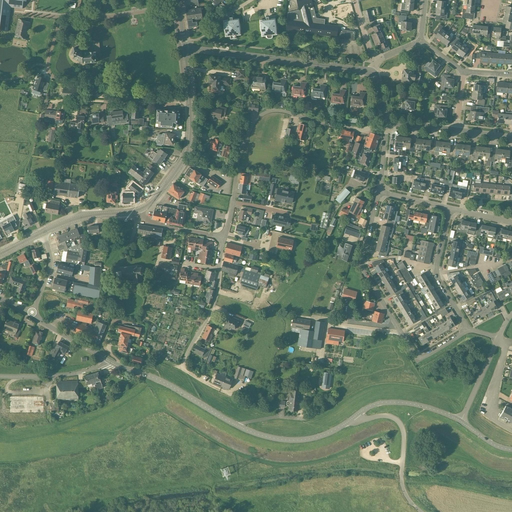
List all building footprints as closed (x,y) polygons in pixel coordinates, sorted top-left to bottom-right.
[(0,0),(0,30),(8,32),(8,31),(7,31),(9,11),(10,6),(22,8),(22,9),(23,1),(26,1),(26,0),(0,0)] [(316,18),(313,7),(311,0),(296,0),(299,10),(288,13),(286,31),(337,37),(338,26),(324,25),(325,19),(316,18)] [(437,1),(436,8),(447,9),(447,3),(448,3),(448,0),(441,0),(442,2),(437,1)] [(401,3),(401,9),(400,13),(408,14),(408,10),(413,11),(413,4),(405,3),(403,3),(401,3)] [(462,9),(462,15),(468,16),(469,13),(473,13),(474,7),(466,6),(466,9),(462,9)] [(186,10),(187,20),(192,20),(202,18),(201,8),(186,10)] [(446,13),(447,9),(436,8),(435,8),(435,12),(436,12),(436,15),(440,15),(440,18),(446,19),(447,13),(446,13)] [(363,11),(366,23),(373,22),(370,10),(363,11)] [(511,22),(511,19),(511,15),(505,14),(503,20),(508,21),(507,24),(506,24),(505,28),(510,29),(511,22)] [(406,17),(399,16),(398,24),(401,25),(400,29),(410,31),(411,23),(405,22),(406,17)] [(259,20),(239,23),(239,18),(233,19),(232,17),(229,17),(229,20),(223,20),(224,26),(223,26),(224,32),(225,32),(225,37),(230,36),(230,39),(236,38),(236,36),(261,33),(261,37),(266,36),(266,38),(269,38),(272,37),(272,35),(277,35),(276,29),(277,29),(276,24),(275,18),(269,19),(269,17),(265,17),(266,19),(259,20)] [(30,22),(18,20),(14,36),(26,39),(28,31),(30,22)] [(192,21),(192,20),(187,20),(189,28),(197,25),(196,21),(192,21)] [(434,37),(440,41),(446,33),(441,29),(442,27),(439,25),(435,30),(438,32),(434,37)] [(473,25),(473,28),(470,28),(469,33),(472,33),(476,33),(479,34),(480,26),(473,25)] [(487,27),(480,26),(479,34),(486,35),(486,38),(489,38),(490,32),(487,32),(487,27)] [(372,35),(374,40),(380,37),(380,36),(382,35),(379,27),(374,28),(376,33),(372,35)] [(494,36),(494,39),(496,40),(496,41),(499,41),(498,47),(503,47),(509,47),(511,46),(511,40),(506,40),(506,37),(500,36),(500,28),(493,27),(492,36),(494,36)] [(353,41),(355,31),(340,30),(339,39),(353,41)] [(449,40),(452,42),(456,37),(451,33),(450,36),(446,33),(440,41),(446,45),(449,40)] [(385,35),(380,37),(374,40),(376,45),(381,43),(382,48),(386,46),(384,41),(386,40),(387,40),(385,35)] [(454,44),(452,47),(450,49),(456,53),(462,45),(459,42),(461,40),(458,38),(456,37),(452,42),(454,44)] [(468,49),(462,45),(456,53),(462,57),(465,52),(468,54),(472,49),(469,47),(468,49)] [(83,52),(74,48),(70,54),(74,56),(73,58),(83,63),(96,62),(95,52),(83,52)] [(488,63),(489,53),(481,52),(480,62),(488,63)] [(497,53),(489,53),(488,63),(496,63),(497,53)] [(505,54),(497,53),(496,63),(504,64),(505,54)] [(435,77),(440,70),(437,68),(439,65),(433,60),(430,63),(427,61),(423,68),(435,77)] [(420,74),(419,74),(418,76),(412,75),(413,72),(404,70),(404,71),(402,71),(401,74),(403,75),(401,81),(411,83),(411,79),(418,81),(418,85),(420,74)] [(246,79),(247,72),(238,71),(237,78),(246,79)] [(441,86),(444,87),(452,88),(453,79),(450,79),(450,75),(442,74),(441,86)] [(38,76),(34,90),(42,92),(43,89),(47,91),(49,83),(45,82),(46,79),(38,76)] [(209,76),(209,83),(212,83),(211,91),(216,91),(216,90),(220,90),(221,87),(219,86),(220,82),(223,83),(223,85),(230,85),(230,79),(220,77),(209,76)] [(258,77),(254,77),(253,82),(252,83),(252,84),(252,85),(252,86),(253,86),(253,87),(254,87),(255,87),(256,86),(260,86),(259,89),(265,90),(266,86),(264,85),(265,77),(258,76),(258,77)] [(273,83),(272,92),(282,93),(282,96),(285,96),(286,94),(285,93),(286,79),(281,79),(280,84),(273,83)] [(473,85),(472,92),(483,93),(483,86),(486,87),(487,83),(480,82),(480,86),(473,85)] [(505,93),(506,83),(497,82),(496,92),(505,93)] [(293,86),(291,95),(301,97),(301,95),(305,95),(307,83),(301,83),(300,87),(293,86)] [(312,89),(311,98),(321,99),(321,97),(325,98),(326,86),(321,85),(320,90),(312,89)] [(82,89),(63,88),(63,98),(81,99),(82,89)] [(332,94),(331,103),(340,104),(341,102),(344,103),(346,91),(340,90),(340,95),(332,94)] [(352,96),(351,105),(360,107),(361,105),(364,105),(366,93),(360,92),(359,97),(352,96)] [(482,100),(483,93),(472,92),(471,98),(478,99),(477,105),(484,106),(485,100),(482,100)] [(417,107),(418,99),(403,97),(402,101),(406,101),(406,105),(402,104),(401,112),(409,113),(409,110),(413,110),(414,106),(417,107)] [(259,105),(249,104),(248,111),(258,112),(259,105)] [(450,110),(450,106),(435,104),(434,116),(437,116),(437,117),(445,118),(446,110),(450,110)] [(212,108),(209,120),(213,120),(214,117),(220,118),(220,116),(224,117),(226,109),(217,107),(217,109),(212,108)] [(489,108),(477,107),(476,112),(470,111),(469,119),(479,120),(482,121),(483,116),(483,113),(485,113),(489,111),(489,108)] [(56,121),(57,111),(46,110),(45,114),(41,114),(41,119),(49,120),(56,121)] [(178,111),(170,111),(165,110),(165,111),(157,110),(156,127),(177,128),(178,111)] [(57,111),(56,121),(56,123),(61,124),(62,123),(64,112),(57,111)] [(112,121),(123,120),(124,122),(127,121),(126,115),(123,115),(123,111),(114,112),(114,111),(111,111),(111,112),(111,114),(111,115),(107,116),(108,126),(113,126),(112,121)] [(497,122),(504,123),(505,114),(498,114),(498,111),(492,111),(491,117),(497,118),(497,122)] [(92,117),(88,118),(88,124),(104,122),(103,116),(100,116),(99,114),(91,115),(92,117)] [(85,117),(77,116),(76,122),(70,122),(69,127),(83,129),(85,117)] [(306,133),(306,132),(308,126),(300,124),(296,139),(305,141),(307,133),(306,133)] [(292,138),(293,132),(294,130),(287,128),(285,136),(292,138)] [(352,141),(354,132),(342,130),(340,137),(339,137),(338,140),(349,142),(349,141),(352,141)] [(158,134),(156,145),(161,146),(162,145),(163,144),(164,142),(165,143),(165,144),(169,144),(169,143),(173,144),(174,135),(167,133),(166,134),(165,134),(165,133),(164,133),(163,133),(162,134),(162,135),(158,134)] [(364,146),(371,148),(375,149),(380,136),(374,134),(373,134),(372,133),(371,133),(370,133),(370,134),(369,134),(369,136),(369,137),(369,138),(367,137),(364,146)] [(402,148),(403,137),(397,136),(395,147),(402,148)] [(408,152),(412,152),(413,145),(410,144),(410,138),(403,137),(402,148),(406,148),(406,150),(408,151),(408,152)] [(215,150),(218,151),(218,150),(223,151),(222,156),(227,157),(230,147),(224,146),(225,142),(226,141),(222,140),(222,141),(216,139),(215,141),(211,140),(210,145),(211,145),(210,149),(210,152),(214,153),(215,150)] [(422,150),(423,139),(416,139),(416,142),(416,145),(413,145),(412,152),(415,152),(415,149),(418,149),(422,150)] [(428,154),(432,154),(432,147),(429,147),(430,140),(423,139),(422,150),(429,151),(428,154)] [(435,147),(432,147),(432,154),(438,155),(438,152),(442,152),(443,142),(436,141),(435,147)] [(346,151),(351,154),(355,144),(349,142),(346,151)] [(360,144),(355,142),(355,144),(351,154),(353,154),(352,157),(358,160),(357,162),(360,163),(368,166),(369,166),(370,163),(369,163),(370,160),(371,161),(372,158),(371,158),(371,157),(368,156),(370,152),(364,150),(362,157),(359,156),(363,145),(360,144)] [(448,156),(451,157),(452,149),(449,149),(450,143),(443,142),(442,152),(442,153),(446,154),(446,156),(448,156)] [(458,154),(462,154),(463,144),(456,144),(455,150),(452,149),(451,157),(457,157),(458,156),(458,154)] [(470,145),(463,144),(462,154),(461,158),(468,159),(471,159),(472,152),(469,151),(470,145)] [(472,152),(471,159),(471,161),(477,161),(478,156),(482,157),(483,147),(476,146),(475,152),(472,152)] [(491,166),(491,162),(492,154),(489,154),(490,148),(483,147),(482,157),(486,157),(487,166),(491,166)] [(495,155),(492,154),(491,162),(495,162),(495,159),(502,160),(503,149),(496,148),(495,155)] [(160,149),(157,153),(157,154),(164,159),(167,154),(160,149)] [(510,150),(503,149),(502,160),(505,160),(505,163),(508,164),(507,166),(511,167),(511,157),(509,156),(510,150)] [(157,154),(157,153),(153,151),(149,156),(153,159),(160,164),(164,159),(157,154)] [(401,156),(400,156),(399,159),(394,158),(394,164),(402,165),(405,166),(406,162),(407,162),(407,157),(401,156)] [(133,165),(128,172),(140,181),(139,182),(144,185),(154,172),(152,171),(155,168),(151,164),(148,168),(147,167),(143,172),(133,165)] [(399,171),(398,174),(406,175),(406,169),(402,169),(402,165),(394,164),(393,171),(399,171)] [(363,181),(365,174),(360,172),(361,169),(354,166),(353,169),(355,170),(353,178),(363,181)] [(185,174),(186,174),(186,175),(190,178),(188,180),(192,182),(193,180),(203,187),(208,180),(201,175),(195,170),(195,171),(190,168),(189,168),(188,170),(189,171),(188,172),(186,172),(185,174)] [(271,174),(256,172),(255,179),(270,181),(271,174)] [(247,184),(247,185),(250,185),(252,175),(241,173),(240,183),(247,184)] [(405,181),(410,181),(412,175),(406,175),(398,174),(398,177),(393,177),(392,183),(401,184),(401,180),(405,181)] [(410,182),(413,183),(412,188),(418,189),(421,178),(417,177),(417,176),(412,175),(410,181),(410,182)] [(217,189),(221,182),(212,176),(207,182),(217,189)] [(448,183),(447,190),(450,191),(448,196),(455,197),(456,189),(453,188),(454,184),(450,183),(452,177),(450,176),(449,180),(448,183)] [(424,178),(421,178),(418,189),(424,191),(426,186),(428,186),(430,179),(425,177),(424,178)] [(444,190),(447,190),(448,183),(449,180),(440,178),(439,181),(438,185),(437,193),(442,195),(444,190)] [(430,192),(437,193),(438,185),(439,181),(430,179),(428,186),(431,187),(430,192)] [(52,191),(54,181),(45,180),(44,190),(52,191)] [(80,185),(71,184),(56,181),(54,194),(69,196),(78,198),(78,197),(79,185),(80,185)] [(480,192),(481,183),(474,182),(474,185),(471,185),(470,191),(473,191),(480,192)] [(130,201),(133,201),(133,200),(133,199),(133,196),(133,195),(134,195),(136,193),(138,195),(142,189),(133,183),(129,188),(132,190),(130,192),(130,193),(128,193),(128,191),(127,191),(125,191),(124,191),(124,193),(123,193),(123,196),(122,196),(122,201),(123,201),(123,203),(124,203),(124,204),(128,204),(128,203),(130,203),(130,202),(130,201)] [(247,184),(240,183),(239,183),(237,192),(245,194),(245,195),(244,195),(243,201),(251,202),(252,196),(248,196),(248,194),(247,194),(248,190),(246,190),(247,185),(247,184)] [(488,184),(481,183),(480,192),(487,193),(488,184)] [(175,184),(169,192),(179,199),(185,191),(175,184)] [(276,185),(271,184),(269,194),(273,195),(274,192),(277,193),(276,200),(281,201),(281,202),(285,202),(290,203),(291,202),(292,202),(292,199),(291,198),(293,194),(287,192),(287,191),(284,190),(283,192),(278,190),(278,189),(275,188),(276,185)] [(496,184),(488,184),(487,193),(495,194),(496,184)] [(503,185),(496,184),(495,194),(502,194),(503,185)] [(457,185),(456,189),(455,197),(461,199),(462,194),(465,194),(466,187),(457,185)] [(510,186),(503,185),(502,194),(509,195),(510,186)] [(118,186),(111,186),(111,192),(108,191),(107,202),(115,203),(116,200),(117,200),(118,195),(117,195),(118,186)] [(345,188),(335,199),(340,203),(350,192),(345,188)] [(195,201),(203,204),(206,198),(209,199),(210,196),(201,192),(200,194),(192,190),(188,199),(195,202),(195,201)] [(349,211),(353,213),(360,200),(356,198),(350,209),(347,208),(346,210),(342,208),(340,213),(346,216),(349,211)] [(45,212),(48,212),(58,214),(59,206),(59,205),(60,202),(51,200),(50,204),(47,203),(45,212)] [(360,200),(353,213),(357,215),(356,216),(360,218),(363,212),(362,212),(359,210),(361,208),(364,202),(360,200)] [(396,207),(395,207),(396,204),(391,203),(390,206),(387,205),(385,212),(397,215),(398,212),(395,211),(396,207)] [(153,219),(160,220),(160,222),(183,227),(187,211),(186,211),(187,206),(179,204),(178,209),(162,206),(160,213),(154,212),(153,219)] [(211,222),(211,220),(211,219),(211,218),(210,218),(209,217),(209,215),(210,215),(211,210),(196,207),(195,212),(201,213),(200,221),(204,221),(204,222),(205,224),(207,224),(208,223),(208,222),(211,222)] [(241,210),(239,220),(244,221),(248,222),(249,217),(245,217),(246,214),(251,215),(253,209),(246,207),(245,211),(241,210)] [(26,219),(23,220),(26,227),(35,223),(29,212),(23,215),(26,219)] [(326,225),(329,213),(323,212),(320,227),(325,228),(326,225)] [(387,219),(387,223),(395,225),(397,215),(385,212),(384,219),(387,219)] [(411,219),(419,221),(421,213),(415,212),(414,216),(409,215),(408,218),(406,226),(410,226),(411,219)] [(427,214),(421,213),(419,221),(426,222),(427,214)] [(7,219),(7,220),(9,223),(2,226),(5,232),(7,235),(15,231),(12,227),(16,225),(15,222),(16,221),(14,215),(7,219)] [(288,225),(289,225),(291,219),(283,217),(282,216),(281,217),(281,216),(279,216),(273,215),(271,223),(276,224),(276,225),(282,226),(282,224),(287,225),(288,225)] [(431,215),(428,232),(438,234),(442,217),(431,215)] [(333,217),(326,234),(331,235),(337,219),(333,217)] [(469,222),(462,220),(461,225),(458,224),(457,231),(456,231),(460,232),(467,234),(467,230),(469,222)] [(477,235),(478,229),(475,228),(476,223),(469,222),(467,230),(467,234),(473,235),(473,234),(477,235)] [(392,235),(395,225),(387,223),(386,226),(382,225),(380,232),(392,235)] [(149,238),(150,235),(161,237),(162,229),(139,225),(138,233),(143,234),(142,236),(149,238)] [(238,235),(242,236),(246,237),(247,233),(248,234),(249,228),(237,225),(236,231),(239,231),(238,235)] [(481,229),(478,229),(477,235),(480,236),(481,233),(481,234),(483,234),(483,233),(487,234),(489,226),(482,225),(481,229)] [(88,227),(88,230),(88,232),(89,232),(89,233),(93,233),(93,235),(96,234),(96,233),(99,232),(99,231),(102,231),(106,240),(110,238),(106,226),(99,227),(98,226),(88,227)] [(493,239),(496,239),(498,233),(495,232),(496,228),(489,226),(487,234),(491,235),(491,236),(490,236),(490,238),(493,239)] [(346,227),(344,233),(359,238),(361,232),(346,227)] [(66,233),(68,238),(79,234),(81,233),(78,228),(66,233)] [(503,238),(507,239),(509,231),(502,229),(501,234),(498,233),(496,239),(500,240),(502,241),(503,238)] [(380,232),(379,238),(387,240),(388,237),(392,238),(392,235),(380,232)] [(63,249),(64,251),(68,252),(68,251),(79,253),(77,264),(84,265),(87,251),(84,234),(80,235),(79,234),(68,238),(66,233),(57,237),(59,243),(60,242),(61,245),(58,246),(59,251),(63,249)] [(279,237),(276,247),(291,250),(293,241),(279,237)] [(195,251),(197,239),(189,238),(188,247),(193,248),(192,250),(195,251)] [(387,240),(379,238),(377,244),(385,246),(388,247),(390,241),(387,240)] [(204,240),(197,239),(195,251),(197,251),(197,248),(202,249),(203,243),(204,240)] [(203,243),(202,249),(203,249),(210,250),(210,245),(212,246),(213,242),(208,242),(208,243),(203,243)] [(228,243),(225,252),(239,256),(242,247),(228,243)] [(356,247),(345,243),(344,248),(347,249),(345,253),(344,254),(345,255),(343,258),(351,261),(350,263),(351,263),(356,247)] [(386,257),(387,253),(389,247),(388,247),(385,246),(377,244),(376,250),(379,251),(378,255),(386,257)] [(164,247),(161,257),(170,259),(172,248),(164,247)] [(460,249),(452,247),(450,253),(458,255),(460,255),(461,256),(461,253),(459,252),(460,249)] [(38,249),(32,250),(34,261),(42,259),(40,253),(39,254),(38,249)] [(200,254),(199,256),(211,258),(212,251),(210,250),(203,249),(202,254),(200,254)] [(476,259),(477,256),(471,255),(472,251),(468,250),(466,257),(469,258),(470,254),(471,255),(470,257),(476,259)] [(68,252),(64,251),(63,252),(62,261),(66,262),(70,263),(77,264),(79,253),(68,251),(68,252)] [(420,251),(418,256),(430,259),(431,253),(420,251)] [(24,254),(18,257),(21,263),(24,261),(26,267),(30,265),(27,259),(27,260),(24,254)] [(226,254),(224,261),(232,263),(237,264),(238,264),(239,264),(241,264),(242,261),(241,259),(233,257),(234,256),(226,254)] [(211,258),(199,256),(199,258),(201,259),(200,263),(210,265),(211,258)] [(455,267),(457,261),(449,259),(448,265),(455,267)] [(379,261),(372,262),(375,267),(378,273),(384,269),(387,267),(383,260),(379,261)] [(2,267),(0,266),(0,282),(2,283),(3,279),(4,279),(5,274),(6,270),(11,271),(13,262),(9,261),(9,264),(6,263),(5,265),(3,264),(2,267)] [(224,261),(221,271),(236,275),(238,266),(236,265),(237,265),(224,261)] [(74,267),(69,266),(65,265),(59,263),(57,272),(72,276),(74,267)] [(38,271),(34,264),(30,266),(33,274),(38,271)] [(177,271),(179,265),(173,264),(173,266),(170,266),(170,265),(166,264),(166,265),(162,264),(161,267),(160,267),(160,269),(161,270),(161,271),(169,272),(169,270),(174,271),(174,270),(177,271)] [(117,271),(117,276),(121,276),(122,279),(134,278),(135,282),(134,283),(135,284),(136,283),(141,282),(141,283),(142,282),(141,281),(140,275),(142,275),(143,276),(143,275),(142,275),(144,273),(145,273),(144,272),(144,270),(144,269),(143,269),(141,268),(142,267),(141,267),(137,268),(137,266),(120,268),(121,271),(117,271)] [(89,276),(88,284),(100,287),(102,268),(90,267),(90,271),(89,276)] [(179,280),(186,281),(187,274),(188,272),(183,271),(183,268),(181,268),(179,280)] [(258,282),(266,285),(269,279),(269,278),(261,275),(257,273),(250,271),(245,270),(244,269),(240,282),(240,283),(242,286),(256,290),(257,286),(258,282)] [(384,269),(378,273),(381,278),(390,273),(389,270),(386,272),(384,269)] [(212,287),(215,288),(217,281),(214,281),(216,273),(207,271),(205,279),(213,281),(212,287)] [(450,279),(453,285),(460,280),(463,278),(459,271),(449,273),(450,279)] [(193,284),(195,273),(192,272),(192,275),(187,274),(186,281),(185,283),(193,284)] [(495,281),(494,279),(491,272),(487,274),(490,280),(491,283),(495,281)] [(197,273),(195,273),(193,284),(200,285),(201,276),(197,275),(197,273)] [(390,273),(381,278),(384,283),(391,279),(389,277),(392,275),(390,273)] [(417,284),(420,282),(427,278),(424,273),(414,278),(417,284)] [(24,281),(11,276),(9,282),(19,286),(17,291),(16,291),(23,294),(23,293),(26,285),(23,284),(24,281)] [(100,287),(88,284),(88,285),(68,281),(55,278),(52,288),(68,293),(99,299),(100,287)] [(420,282),(423,288),(430,284),(427,278),(420,282)] [(222,288),(222,290),(238,292),(240,281),(232,279),(230,289),(222,288)] [(393,282),(391,279),(384,283),(387,289),(396,283),(395,281),(393,282)] [(453,285),(456,290),(465,284),(464,282),(461,283),(460,280),(453,285)] [(396,283),(387,289),(391,294),(394,292),(396,294),(402,290),(408,287),(406,284),(398,289),(397,290),(396,287),(398,286),(396,283)] [(501,288),(502,290),(506,297),(511,294),(506,285),(505,283),(502,284),(504,287),(501,288)] [(423,288),(426,293),(433,289),(430,284),(423,288)] [(467,286),(465,284),(456,290),(460,295),(466,291),(464,288),(467,286)] [(215,288),(212,287),(210,286),(209,289),(208,289),(207,292),(205,298),(208,298),(206,302),(211,304),(216,291),(214,291),(215,288)] [(345,289),(342,297),(355,301),(357,293),(345,289)] [(426,293),(430,298),(436,294),(433,289),(426,293)] [(466,291),(460,295),(463,301),(467,298),(468,301),(474,298),(469,289),(466,291)] [(402,290),(396,294),(397,296),(394,298),(397,304),(403,300),(401,295),(404,293),(402,290)] [(500,300),(506,297),(502,290),(497,293),(495,290),(492,291),(496,298),(498,297),(500,300)] [(430,298),(433,304),(440,300),(436,294),(430,298)] [(69,299),(67,307),(74,308),(75,307),(95,311),(97,302),(76,297),(75,301),(69,299)] [(397,304),(400,309),(407,305),(403,300),(397,304)] [(440,300),(433,304),(431,304),(434,309),(433,309),(434,310),(432,311),(434,313),(442,308),(441,306),(443,305),(440,300)] [(366,312),(374,314),(372,321),(382,323),(384,314),(373,311),(375,303),(366,301),(363,310),(363,311),(366,312)] [(497,308),(495,304),(493,301),(491,303),(490,301),(489,301),(486,302),(488,305),(491,311),(497,308)] [(480,309),(477,310),(480,317),(486,314),(482,307),(481,304),(478,305),(480,309)] [(485,306),(482,307),(486,314),(491,311),(488,305),(487,304),(486,304),(485,305),(485,306)] [(400,309),(403,314),(410,310),(407,305),(400,309)] [(439,312),(440,314),(442,317),(448,313),(445,308),(439,312)] [(475,320),(480,317),(477,310),(474,312),(472,309),(470,310),(471,313),(469,315),(471,318),(473,317),(475,320)] [(80,321),(75,333),(90,339),(90,341),(99,345),(106,325),(97,321),(94,329),(86,326),(87,323),(91,324),(93,317),(96,317),(96,314),(78,310),(76,320),(80,321)] [(403,314),(407,320),(413,316),(416,314),(414,311),(412,313),(410,310),(403,314)] [(413,316),(407,320),(410,325),(416,321),(413,316)] [(448,320),(445,322),(449,329),(454,325),(451,319),(450,316),(447,317),(448,320)] [(242,321),(235,318),(234,321),(228,318),(225,327),(229,329),(230,327),(235,329),(237,325),(240,326),(242,321)] [(309,330),(309,328),(310,329),(310,327),(309,327),(310,321),(293,318),(292,327),(300,329),(309,330)] [(14,323),(7,320),(3,329),(15,334),(14,336),(18,338),(21,330),(17,329),(20,324),(15,322),(14,323)] [(441,320),(438,322),(444,332),(449,329),(445,322),(443,323),(441,320)] [(314,331),(309,330),(300,329),(297,345),(320,349),(322,340),(324,322),(316,321),(314,331)] [(438,335),(444,332),(438,322),(435,324),(437,327),(434,328),(438,335)] [(118,332),(121,333),(121,332),(130,335),(134,336),(139,337),(141,328),(124,324),(123,326),(120,326),(118,332)] [(421,330),(419,327),(418,325),(412,328),(415,333),(421,330)] [(208,326),(202,338),(210,341),(213,333),(216,335),(218,331),(215,330),(215,329),(208,326)] [(343,342),(344,331),(328,328),(327,339),(343,342)] [(426,333),(424,335),(428,341),(433,338),(429,331),(427,328),(424,330),(426,333)] [(434,328),(429,331),(433,338),(438,335),(434,328)] [(39,332),(36,331),(34,338),(33,342),(39,344),(41,340),(44,333),(39,331),(39,332)] [(121,332),(121,333),(119,339),(126,341),(126,342),(128,343),(131,344),(131,343),(132,343),(132,342),(133,341),(133,340),(133,339),(132,339),(129,338),(130,335),(121,332)] [(422,345),(428,341),(424,335),(418,338),(422,345)] [(127,346),(128,343),(126,342),(126,341),(119,339),(118,344),(121,345),(119,351),(128,353),(130,347),(127,346)] [(64,354),(68,347),(60,342),(57,347),(57,346),(55,349),(52,348),(50,354),(57,359),(61,352),(64,354)] [(29,345),(26,352),(26,354),(31,356),(34,347),(33,347),(29,345)] [(196,345),(193,351),(202,355),(207,358),(212,349),(206,346),(204,349),(196,345)] [(134,356),(132,363),(142,365),(142,362),(141,362),(142,358),(134,356)] [(238,366),(234,378),(238,379),(240,374),(244,376),(247,369),(238,366)] [(98,372),(92,374),(96,384),(95,384),(95,387),(96,390),(103,388),(98,372)] [(324,372),(322,387),(329,388),(331,373),(324,372)] [(213,383),(222,387),(225,377),(217,373),(213,383)] [(87,387),(87,385),(92,383),(92,385),(95,384),(96,384),(92,374),(84,376),(85,381),(78,381),(78,388),(79,387),(87,387)] [(233,380),(225,377),(222,387),(229,389),(233,380)] [(57,382),(57,384),(56,384),(57,397),(57,400),(78,399),(78,396),(79,396),(79,387),(78,388),(78,381),(57,382)] [(295,387),(295,390),(292,411),(297,411),(298,402),(299,402),(301,391),(300,391),(300,387),(295,387)] [(292,411),(295,390),(290,390),(289,401),(288,401),(287,402),(286,404),(287,406),(289,406),(289,410),(292,411)] [(44,411),(44,396),(10,396),(10,412),(30,412),(30,411),(44,411)] [(511,408),(506,406),(500,417),(511,423),(511,408)]
